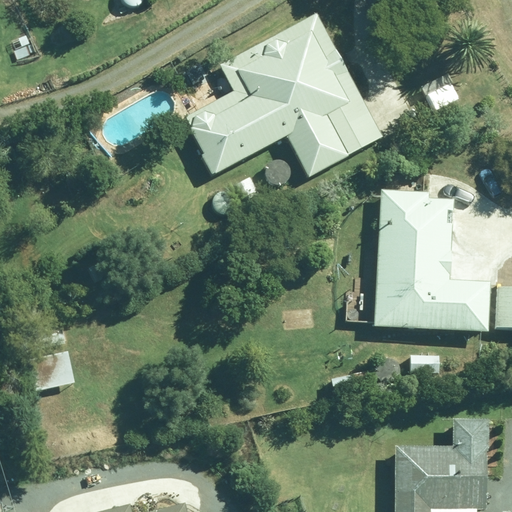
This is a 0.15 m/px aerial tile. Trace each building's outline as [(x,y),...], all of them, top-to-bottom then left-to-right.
[(147,0),(113,0),(124,18),(149,4),(147,0)] [(375,136),(310,14),(216,64),(230,91),(181,117),(209,172),(281,133),(303,174),(375,136)] [(283,161),(260,167),(267,193),(290,187),(283,161)] [(246,181),(208,203),(219,221),(256,199),(246,181)] [(424,193),(376,190),(368,325),(481,332),(484,282),(439,280),(444,199),(424,198),(424,193)] [(511,287),(493,287),(491,327),(511,327),(511,287)] [(31,356),(68,344),(61,324),(25,335),(31,356)] [(65,352),(24,361),(32,396),(73,387),(65,352)] [(407,356),(405,374),(451,377),(452,359),(407,356)] [(398,360),(373,359),(372,384),(397,385),(398,360)] [(363,372),(327,381),(332,399),(367,390),(363,372)] [(448,451),(392,448),(388,511),(423,511),(423,506),(477,508),(482,419),(449,417),(448,451)]
